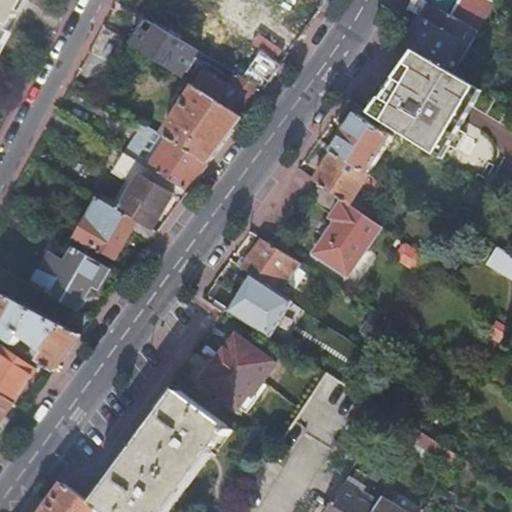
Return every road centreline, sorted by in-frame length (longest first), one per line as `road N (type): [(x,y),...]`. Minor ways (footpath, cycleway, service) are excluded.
road 1 (tertiary): [(0,504),(366,0)]
road 2 (residential): [(92,0),(0,174)]
